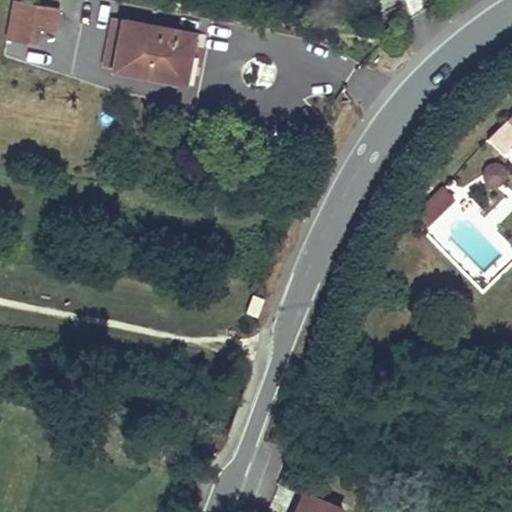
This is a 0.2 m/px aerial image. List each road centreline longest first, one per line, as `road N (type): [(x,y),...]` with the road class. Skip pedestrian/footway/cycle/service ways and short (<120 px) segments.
road 1 (tertiary): [(218,511),(314,253),(349,182),(393,115),(511,12)]
road 2 (unknown): [(261,40),(301,42),(333,65),(399,86)]
